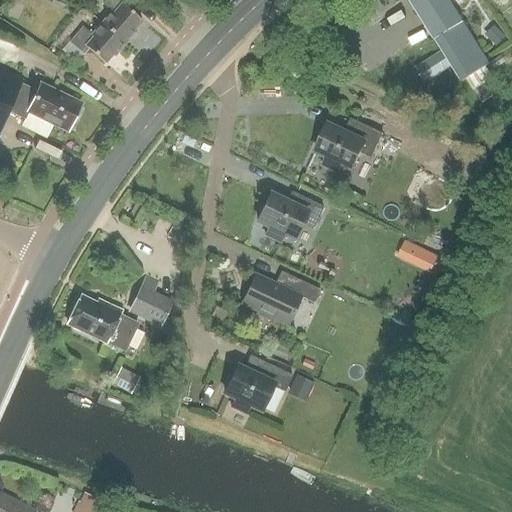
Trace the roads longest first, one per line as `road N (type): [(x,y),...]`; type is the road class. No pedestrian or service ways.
road 1 (residential): [(206,58),(224,94),(224,117),(182,344)]
road 2 (primary): [(58,258),(97,193),(206,58)]
road 3 (primary): [(0,374),(58,258)]
